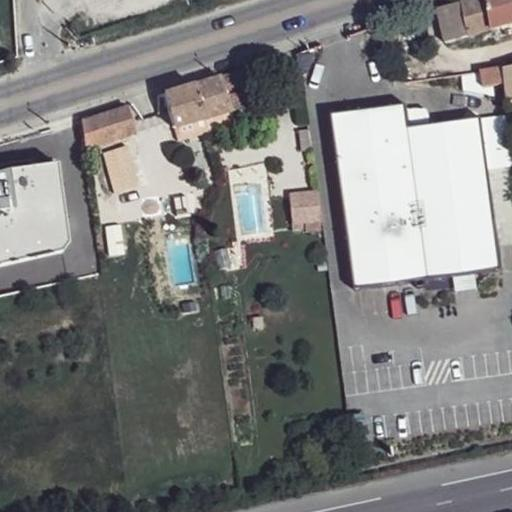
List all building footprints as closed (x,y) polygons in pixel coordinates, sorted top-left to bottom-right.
[(472,0),(461,3),(469,37),(491,32),(486,0),(472,0)] [(511,0),(486,0),(491,32),(511,26),(511,0)] [(437,10),(445,43),(469,37),(461,3),(437,10)] [(248,67),(194,86),(204,119),(232,112),(257,104),(253,89),(227,98),(226,94),(252,84),(248,67)] [(511,67),(503,70),(505,85),(509,112),(511,126),(511,125),(511,67)] [(481,73),(483,88),(505,85),(503,70),(481,73)] [(164,95),(174,129),(204,119),(194,86),(164,95)] [(329,110),(353,284),(499,265),(479,113),(407,123),(403,100),(329,110)] [(124,104),(79,118),(82,146),(132,130),(124,104)] [(232,112),(204,119),(209,135),(237,126),(232,112)] [(0,140),(0,150),(5,167),(46,156),(51,171),(74,164),(71,149),(82,146),(79,118),(65,121),(0,140)] [(130,142),(106,150),(110,164),(134,156),(130,142)] [(135,161),(107,170),(113,190),(141,181),(135,161)] [(316,190),(289,193),(293,231),(320,228),(316,190)]
